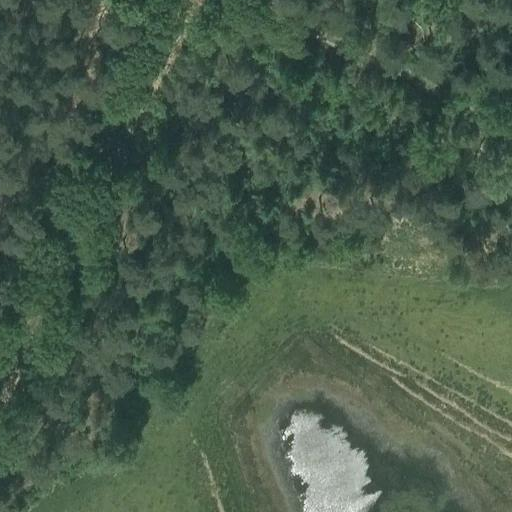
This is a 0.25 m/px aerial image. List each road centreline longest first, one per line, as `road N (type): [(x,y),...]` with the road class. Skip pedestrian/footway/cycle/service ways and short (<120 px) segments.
road 1 (track): [(183,0),(0,377)]
road 2 (track): [(231,0),(511,133)]
